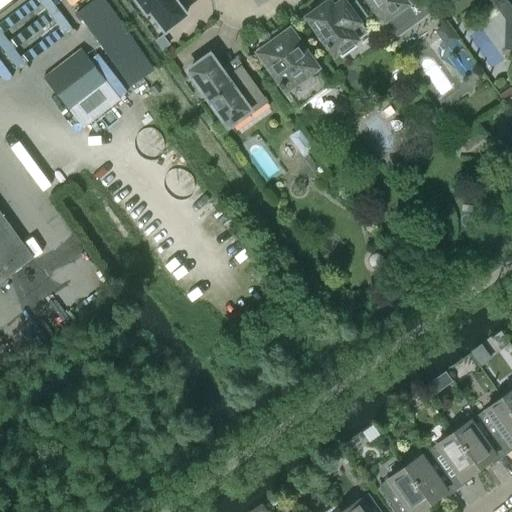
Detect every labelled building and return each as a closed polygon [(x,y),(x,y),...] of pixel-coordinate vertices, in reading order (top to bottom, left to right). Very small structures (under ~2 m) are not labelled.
[(44,0),(27,0),(0,19),(0,70),(63,26),(44,0)] [(152,72),(101,0),(92,0),(76,13),(129,87),(152,72)] [(185,15),(174,0),(136,0),(146,13),(149,10),(165,31),(185,15)] [(329,0),(306,17),(334,56),(338,53),(341,57),(355,46),(353,42),(357,39),(356,39),(366,32),(359,23),(359,22),(366,17),(353,0),(341,0),(333,6),(329,0)] [(428,14),(418,0),(369,0),(383,20),(396,37),(428,14)] [(445,24),(435,30),(447,46),(456,39),(445,24)] [(330,85),(291,32),(289,29),(257,52),(292,101),(308,89),(313,97),(330,85)] [(493,63),(503,58),(493,38),(483,43),(493,63)] [(65,109),(102,81),(81,54),(44,83),(65,109)] [(264,97),(241,65),(225,76),(213,61),(212,62),(208,56),(189,70),(230,124),(240,116),(242,118),(247,114),(246,113),(248,111),(246,109),(264,97)] [(488,136),(476,121),(455,138),(466,152),(488,136)] [(310,148),(299,132),(291,137),(303,153),(310,148)] [(419,162),(408,148),(400,154),(411,168),(419,162)] [(84,211),(92,205),(86,197),(79,203),(84,211)] [(0,281),(32,258),(0,213),(0,281)] [(1,296),(0,296),(0,352),(7,362),(48,333),(30,308),(16,318),(1,296)] [(480,344),(468,352),(469,354),(479,367),(491,359),(481,345),(480,344)] [(444,372),(435,378),(443,390),(452,383),(444,372)] [(511,389),(501,397),(511,412),(511,389)] [(511,412),(501,397),(477,415),(505,455),(511,449),(511,412)] [(505,455),(477,415),(452,432),(476,465),(487,457),(492,464),(505,455)] [(476,465),(452,432),(428,450),(456,489),(470,480),(465,473),(476,465)] [(456,489),(428,450),(404,467),(427,500),(438,492),(443,499),(456,489)] [(427,500),(404,467),(379,485),(397,511),(419,511),(416,507),(427,500)] [(380,511),(367,493),(342,511),(343,511),(380,511)] [(305,494),(297,499),(300,504),(305,505),(310,502),(307,498),(305,494)] [(268,511),(262,503),(252,510),(252,511),(268,511)]
